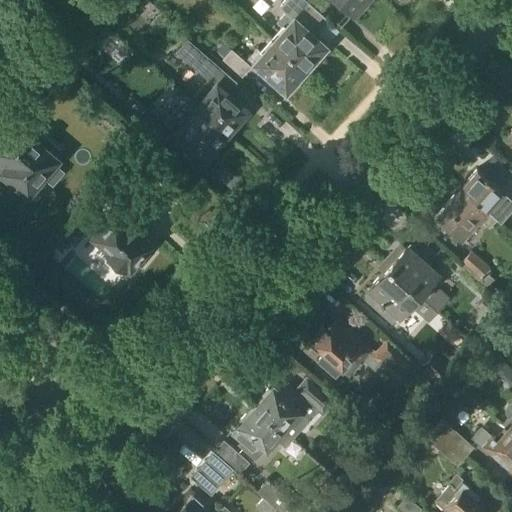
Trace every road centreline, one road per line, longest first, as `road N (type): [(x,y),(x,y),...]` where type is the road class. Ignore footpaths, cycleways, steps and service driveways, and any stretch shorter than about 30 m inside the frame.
road 1 (residential): [(138,422),(511,0)]
road 2 (residential): [(82,373),(0,467)]
road 3 (residential): [(58,511),(138,422)]
